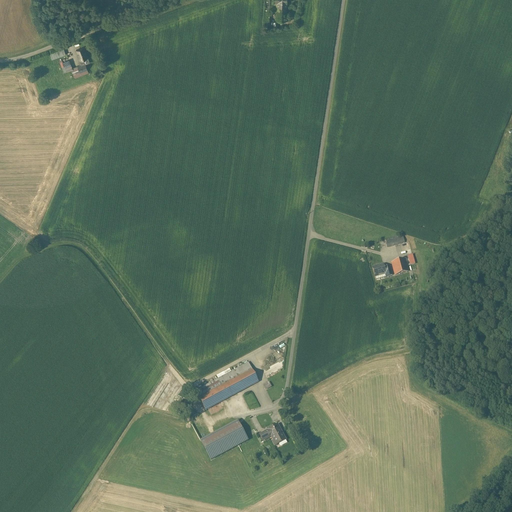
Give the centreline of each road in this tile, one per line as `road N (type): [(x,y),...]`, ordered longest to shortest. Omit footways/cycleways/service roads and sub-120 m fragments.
road 1 (track): [(0,279),(22,257),(73,244),(172,370)]
road 2 (unclassified): [(0,60),(172,0)]
